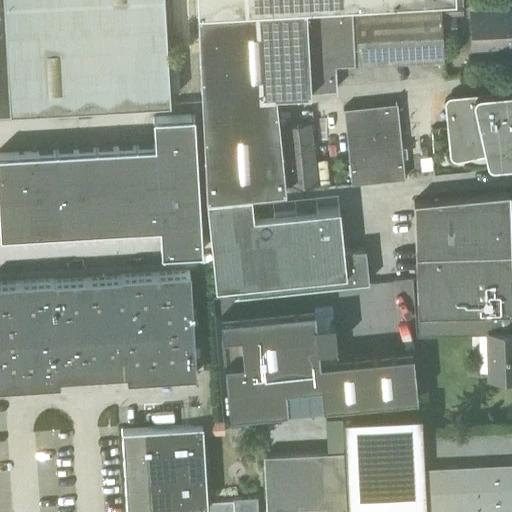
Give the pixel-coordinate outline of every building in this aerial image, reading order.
[(131,0),(0,0),(0,76),(135,69),(131,0)] [(195,0),(206,196),(285,188),(275,93),(310,91),(305,6),(354,4),(424,0),(195,0)] [(436,0),(354,4),(305,6),(310,91),(336,89),(335,65),(357,63),(443,58),(439,0),(436,0)] [(464,0),(444,0),(445,12),(465,11),(464,0)] [(474,45),(510,43),(508,10),(473,12),(474,45)] [(511,151),(511,90),(511,88),(449,95),(445,98),(444,100),(444,103),(449,154),(450,157),(452,158),(455,159),(457,160),(497,151),(498,155),(511,151)] [(351,183),(404,177),(396,102),(343,108),(351,183)] [(149,144),(0,152),(0,232),(153,224),(155,252),(195,250),(187,114),(147,116),(149,144)] [(313,123),(286,126),(285,126),(291,186),(320,185),(313,123)] [(415,256),(511,253),(509,192),(413,201),(415,256)] [(251,194),(209,199),(218,284),(240,282),(242,295),(325,286),(345,284),(369,281),(365,246),(344,249),(339,207),(253,216),(251,194)] [(511,297),(511,253),(415,256),(417,315),(511,312),(511,297)] [(120,275),(120,276),(126,372),(126,378),(195,373),(189,270),(120,275)] [(59,376),(126,372),(120,276),(53,280),(59,376)] [(59,376),(53,280),(53,279),(0,282),(0,385),(59,382),(59,376)] [(314,311),(221,320),(226,371),(230,415),(417,396),(412,353),(320,362),(314,311)] [(511,312),(417,315),(417,335),(487,333),(488,377),(511,375),(511,312)] [(421,414),(342,418),(343,446),(343,450),(345,488),(346,511),(426,511),(422,435),(421,414)] [(225,422),(128,428),(122,429),(127,511),(234,511),(234,500),(207,502),(202,434),(225,433),(225,422)] [(511,511),(511,429),(422,435),(426,511),(511,511)] [(325,511),(325,489),(345,488),(343,450),(263,454),(266,511),(325,511)]
